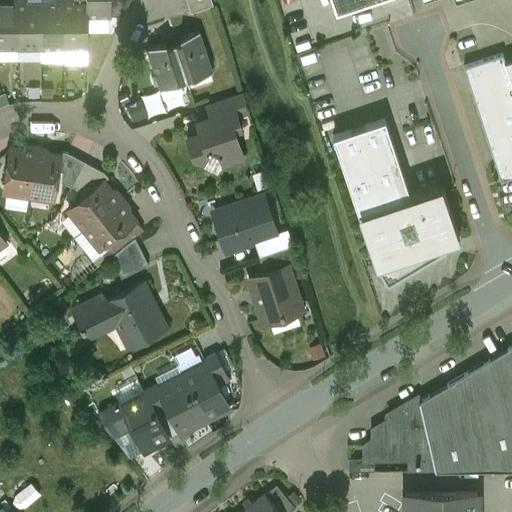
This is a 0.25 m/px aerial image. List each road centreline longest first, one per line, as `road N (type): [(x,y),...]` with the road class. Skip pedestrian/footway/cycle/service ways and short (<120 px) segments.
road 1 (residential): [(288,421),(141,152),(90,120)]
road 2 (residential): [(505,285),(421,41)]
road 3 (residential): [(505,285),(288,421)]
road 4 (unknown): [(321,488),(419,479),(507,484)]
road 5 (residential): [(288,421),(148,511)]
road 6 (residential): [(90,120),(142,0)]
